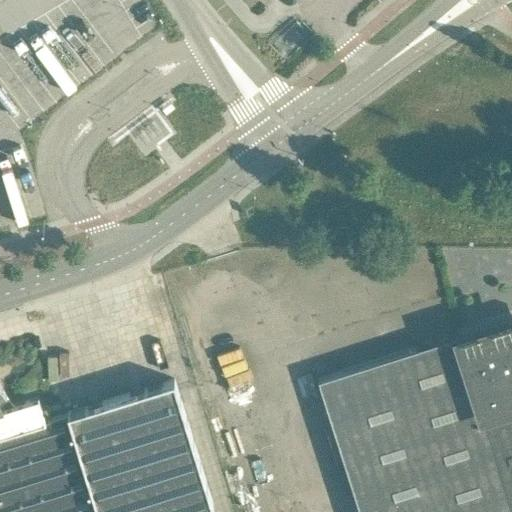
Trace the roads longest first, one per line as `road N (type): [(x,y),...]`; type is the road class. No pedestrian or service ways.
road 1 (unclassified): [(208,34),(137,70),(59,139),(54,181),(62,200),(82,213)]
road 2 (unknown): [(118,256),(130,350),(104,372),(72,361),(50,280)]
road 3 (unclassified): [(82,213),(76,174),(102,133),(173,81),(189,76),(222,85)]
road 4 (unclassified): [(291,138),(118,256)]
road 5 (unclassified): [(358,84),(500,0)]
road 6 (unclassified): [(291,138),(268,90),(226,40),(208,34)]
road 7 (unclassified): [(0,296),(118,256)]
road 8 (unclassified): [(450,0),(358,84)]
